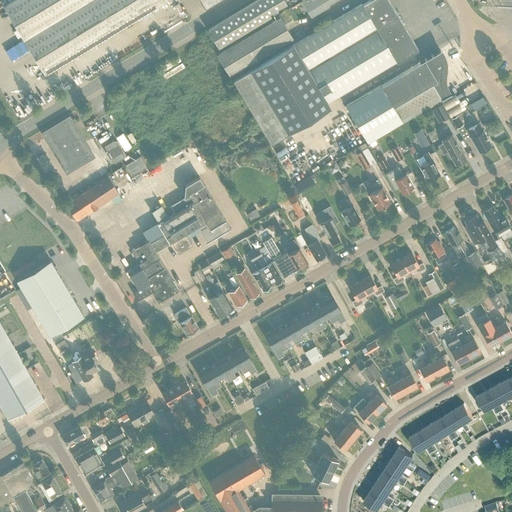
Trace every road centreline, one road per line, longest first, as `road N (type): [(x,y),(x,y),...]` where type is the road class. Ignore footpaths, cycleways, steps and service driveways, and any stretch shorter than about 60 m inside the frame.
road 1 (tertiary): [(157,364),(511,165)]
road 2 (unclassified): [(0,143),(236,0)]
road 3 (unclassified): [(157,364),(67,225),(0,160)]
road 4 (residential): [(341,511),(341,489),(359,458),(398,415),(511,352)]
road 5 (unknown): [(468,15),(292,135)]
road 6 (tertiary): [(46,430),(157,364)]
